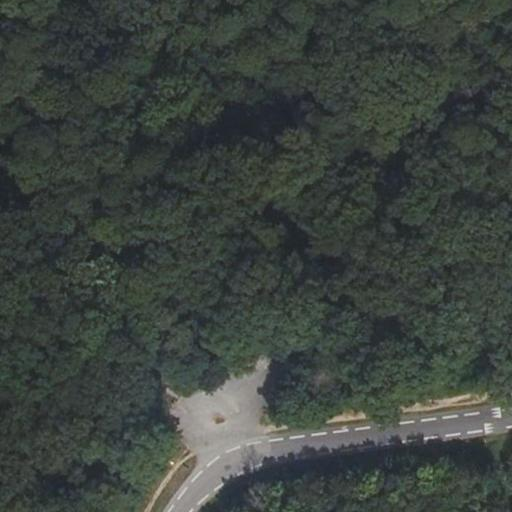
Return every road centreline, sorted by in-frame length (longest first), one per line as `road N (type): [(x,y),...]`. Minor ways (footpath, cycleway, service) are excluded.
road 1 (track): [(218,471),(511,4)]
road 2 (unclassified): [(181,511),(218,471),(248,456),(511,417)]
